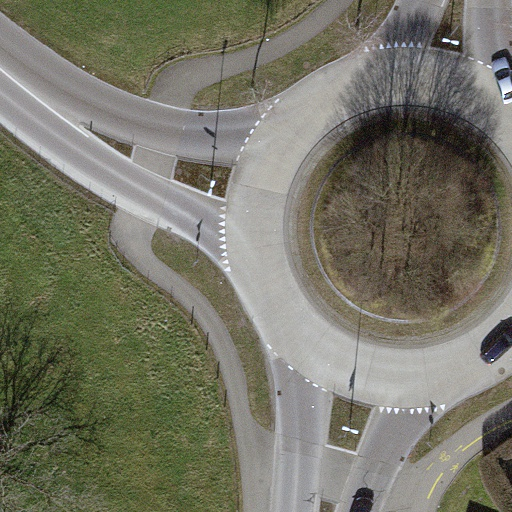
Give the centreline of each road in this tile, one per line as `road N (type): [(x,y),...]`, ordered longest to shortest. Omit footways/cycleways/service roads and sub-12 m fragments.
road 1 (tertiary): [(0,72),(38,102),(152,161),(264,194)]
road 2 (secondary): [(442,87),(396,82),(351,92),(311,116),(281,151),(264,194)]
road 3 (secondary): [(264,194),(261,237),(270,279),(292,316),(323,345),(362,363)]
road 4 (secondary): [(362,363),(407,369),(452,361),(511,319)]
road 5 (secondary): [(362,363),(328,511)]
